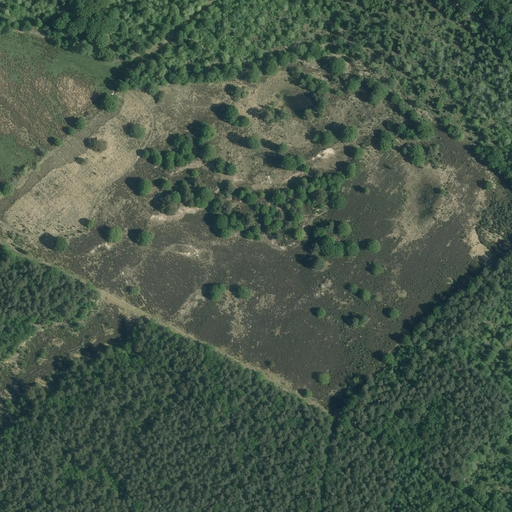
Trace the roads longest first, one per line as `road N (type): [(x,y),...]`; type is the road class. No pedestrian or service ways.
road 1 (track): [(338,418),(64,272),(21,258),(0,238)]
road 2 (track): [(511,252),(400,340),(338,418)]
road 3 (track): [(497,511),(338,418)]
